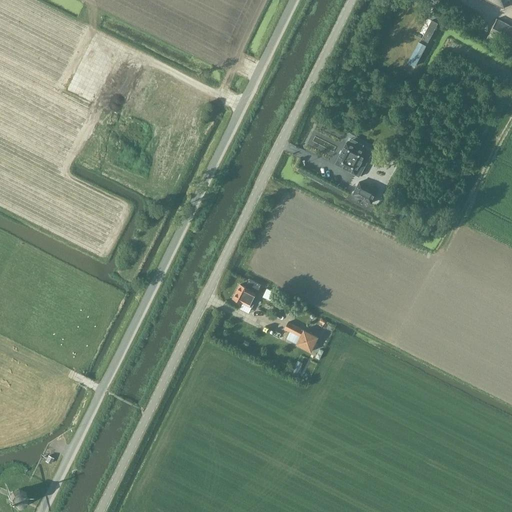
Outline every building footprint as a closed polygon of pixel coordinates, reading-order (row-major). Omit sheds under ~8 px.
[(486,0),(503,9),(508,0),(510,1),(510,0),(486,0)] [(511,47),(511,26),(497,19),(488,36),(485,41),(495,46),(498,40),(509,46),(511,47)] [(349,138),(338,160),(357,170),(358,169),(362,171),(366,164),(362,161),(368,148),(363,146),(365,141),(358,138),(356,142),(349,138)] [(361,178),(355,191),(373,199),(379,187),(361,178)] [(240,285),(238,288),(233,299),(243,303),(252,307),(255,302),(252,301),(255,294),(256,295),(261,284),(249,279),(245,287),(240,285)] [(288,322),(284,329),(300,337),(296,345),(311,352),(318,337),(303,330),(288,322)] [(46,455),(43,461),(49,464),(52,458),(46,455)] [(9,499),(11,505),(18,509),(24,506),(28,500),(25,493),(19,490),(12,492),(9,499)]
